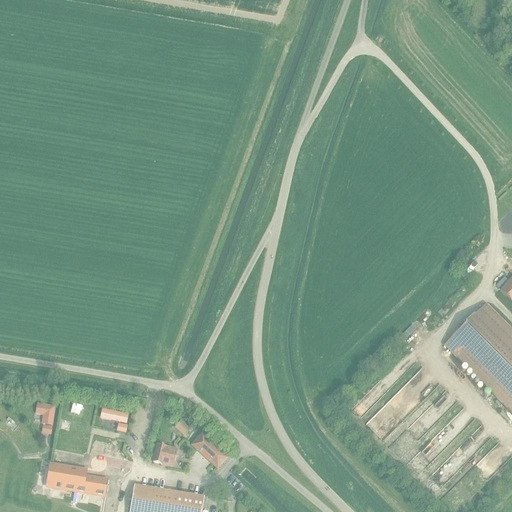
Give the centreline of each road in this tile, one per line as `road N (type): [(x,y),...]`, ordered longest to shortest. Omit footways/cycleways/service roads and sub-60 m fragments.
road 1 (unclassified): [(347,511),(300,466),(262,395),(255,332),(272,232)]
road 2 (unclassified): [(327,511),(180,386)]
road 3 (unclassified): [(0,359),(180,386)]
road 4 (unclassified): [(180,386),(272,232)]
road 5 (unclassified): [(302,125),(357,40),(363,0)]
road 6 (unclassified): [(302,125),(345,0)]
